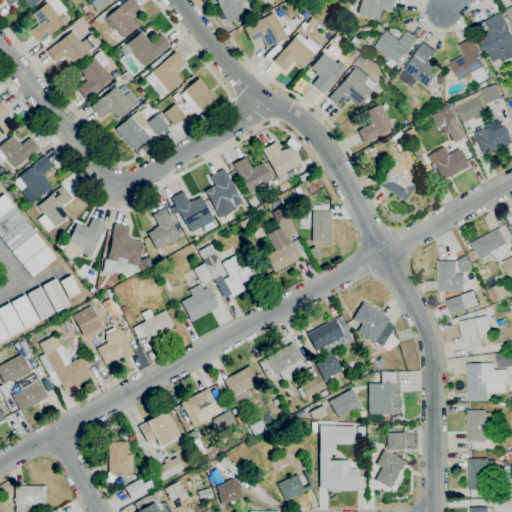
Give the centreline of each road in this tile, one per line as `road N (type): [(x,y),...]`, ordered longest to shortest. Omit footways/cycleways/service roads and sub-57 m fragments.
road 1 (residential): [(177,0),(246,85),(324,144),(421,320),(433,369),(433,511)]
road 2 (residential): [(0,462),(511,181)]
road 3 (tertiary): [(0,46),(113,191),(265,100)]
